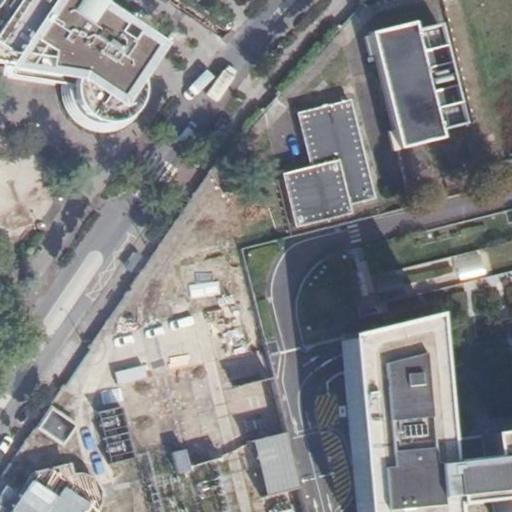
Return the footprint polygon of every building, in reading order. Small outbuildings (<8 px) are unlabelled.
[(0,0),(0,60),(13,63),(12,74),(59,81),(62,108),(64,114),(66,119),(70,124),(74,127),(79,130),(85,132),(90,133),(100,134),(107,134),(113,132),(123,128),(132,120),(138,112),(143,102),(145,92),(145,86),(143,78),(139,68),(143,63),(92,31),(103,15),(79,0),(0,0)] [(112,21),(103,15),(92,31),(143,63),(152,49),(112,21)] [(368,33),(397,150),(443,139),(442,131),(465,126),(441,25),(416,31),(413,22),(368,33)] [(275,173),(289,229),(350,214),(348,205),(373,199),(349,100),(295,113),(308,165),(275,173)] [(441,464),(439,440),(430,349),(427,316),(339,338),(355,511),(511,511),(511,431),(499,434),(479,436),(481,460),(441,464)] [(37,428),(62,446),(76,425),(51,408),(37,428)] [(100,416),(106,462),(131,459),(125,413),(100,416)] [(479,436),(439,440),(441,464),(481,460),(479,436)] [(96,511),(101,506),(103,500),(103,494),(102,490),(100,486),(97,482),(93,479),(85,476),(79,476),(73,478),(70,466),(34,473),(7,511),(96,511)]
